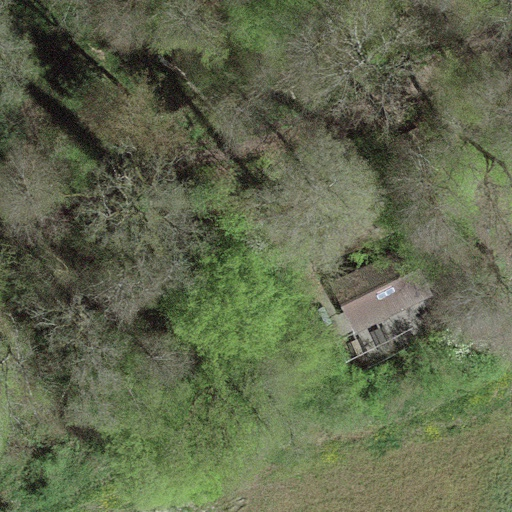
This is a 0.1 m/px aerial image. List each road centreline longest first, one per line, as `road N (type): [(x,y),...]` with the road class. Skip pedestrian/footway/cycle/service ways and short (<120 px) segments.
road 1 (track): [(511,36),(404,90),(295,130),(127,173),(0,232)]
road 2 (track): [(511,54),(440,241)]
